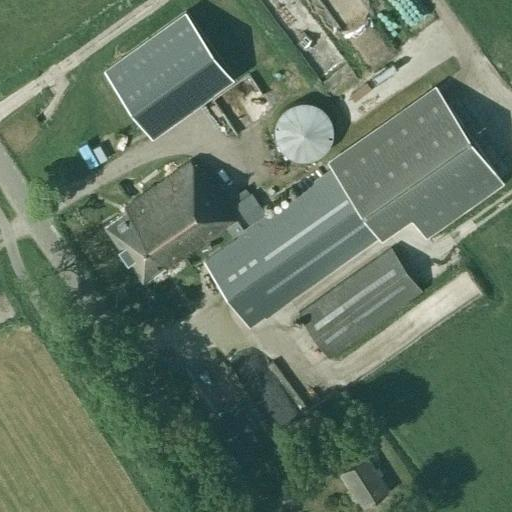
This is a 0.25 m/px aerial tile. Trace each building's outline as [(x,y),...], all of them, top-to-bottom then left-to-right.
[(232,75),(186,10),(105,68),(151,133),(232,75)] [(242,86),(267,109),(286,88),(261,66),(242,86)] [(125,210),(104,225),(146,282),(229,221),(237,233),(203,257),(249,323),(411,210),(426,232),(504,177),(435,80),(327,155),(334,165),(244,229),(233,213),(235,211),(232,207),(230,209),(202,171),(200,172),(190,159),(123,207),(125,210)] [(332,130),(332,124),(331,119),(328,114),(325,109),(320,105),(315,102),(310,100),(304,100),(299,100),(293,101),(288,104),(283,107),(279,112),(277,117),(275,122),(274,128),(274,133),(276,139),(278,144),(282,149),(286,152),(291,155),(296,157),(302,158),(308,158),(313,156),(318,154),(323,150),(327,146),(330,141),(332,136),(332,130)] [(328,353),(420,288),(389,244),(297,310),(328,353)] [(469,282),(377,325),(387,347),(479,304),(469,282)] [(300,369),(289,374),(299,395),(309,390),(300,369)] [(362,504),(386,489),(365,455),(370,452),(364,442),(345,453),(351,463),(341,469),(362,504)]
